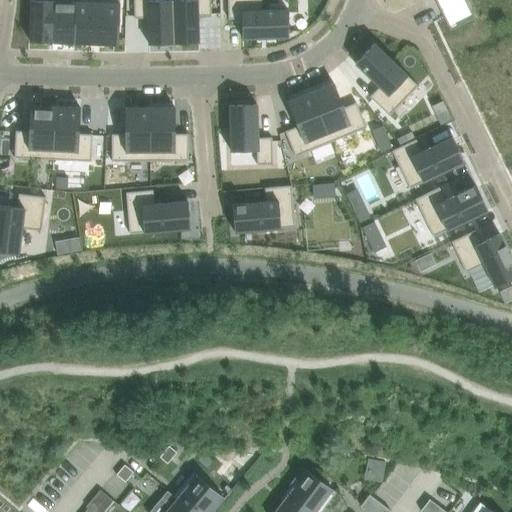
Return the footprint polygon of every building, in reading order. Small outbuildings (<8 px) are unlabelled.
[(32,0),(30,42),(52,43),(54,1),(53,1),(32,0)] [(54,1),(52,43),(75,43),(76,0),(53,0),(53,1),(54,1)] [(76,0),(75,43),(97,44),(98,0),(76,0)] [(98,0),(97,44),(119,45),(120,0),(98,0)] [(149,0),(134,0),(135,19),(148,18),(149,45),(174,44),(172,0),(168,0),(150,1),(149,0)] [(211,0),(172,0),(174,44),(199,43),(198,17),(212,16),(211,0)] [(261,0),(228,0),(229,20),(242,19),(243,39),(289,37),(288,10),(262,11),(261,0)] [(466,0),(435,0),(446,22),(451,31),(476,19),(466,0)] [(375,44),(355,64),(380,87),(370,97),(390,116),(418,86),(375,44)] [(334,83),(311,93),(331,142),(367,128),(357,103),(344,108),(334,83)] [(298,127),(285,132),(296,157),(331,142),(311,93),(288,102),(298,127)] [(257,104),(230,105),(231,152),(257,151),(257,165),(273,165),(272,138),(258,138),(257,104)] [(16,131),(15,158),(53,160),(56,106),(31,105),(29,132),(16,131)] [(56,106),(53,160),(92,162),(93,135),(80,134),(81,108),(56,106)] [(125,134),(112,135),(112,162),(151,162),(150,108),(125,108),(125,134)] [(175,108),(150,108),(151,162),(189,161),(189,134),(175,134),(175,108)] [(416,139),(392,151),(410,188),(465,162),(453,137),(423,152),(416,139)] [(57,177),(56,189),(68,190),(68,178),(57,177)] [(268,200),(235,203),(237,230),(298,225),(294,183),(267,186),(268,200)] [(440,188),(415,200),(433,237),(488,210),(476,186),(446,201),(440,188)] [(357,189),(346,194),(360,223),(371,218),(357,189)] [(153,190),(126,193),(130,234),(191,229),(188,201),(155,204),(153,190)] [(0,205),(0,252),(19,254),(22,229),(42,231),(46,198),(19,194),(18,207),(0,205)] [(374,222),(362,228),(368,241),(380,235),(374,222)] [(476,230),(452,242),(466,273),(484,264),(495,288),(511,279),(511,259),(500,234),(482,243),(476,230)] [(79,238),(70,240),(72,252),(81,250),(79,238)] [(169,444),(160,455),(168,461),(177,450),(169,444)] [(133,470),(125,462),(116,472),(125,479),(133,470)] [(294,487),(289,495),(311,511),(321,511),(336,492),(304,468),(291,485),(294,487)] [(196,511),(205,511),(208,509),(211,511),(224,496),(193,470),(173,493),(196,511)] [(168,491),(149,511),(193,511),(177,499),(174,496),(168,491)] [(311,511),(289,495),(275,511),(311,511)] [(390,511),(391,511),(370,495),(361,506),(368,511),(390,511)] [(446,511),(430,500),(421,511),(422,511),(446,511)] [(491,511),(480,503),(473,511),(491,511)]
